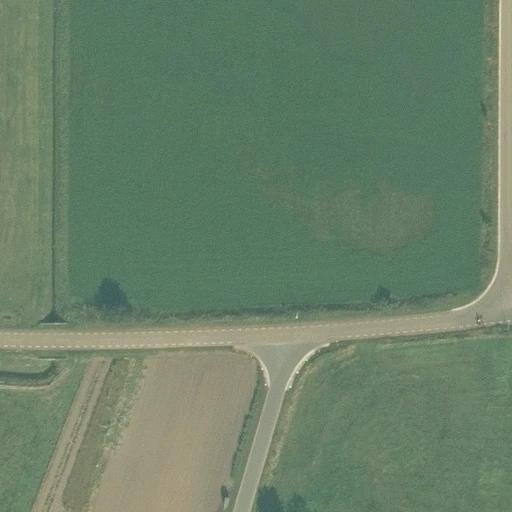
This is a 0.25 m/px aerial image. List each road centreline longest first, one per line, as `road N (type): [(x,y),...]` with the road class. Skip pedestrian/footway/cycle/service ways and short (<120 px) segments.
road 1 (unclassified): [(507,315),(508,0)]
road 2 (tertiary): [(279,336),(0,339)]
road 3 (tertiary): [(279,336),(507,315)]
road 4 (unclassified): [(242,511),(280,376),(279,336)]
